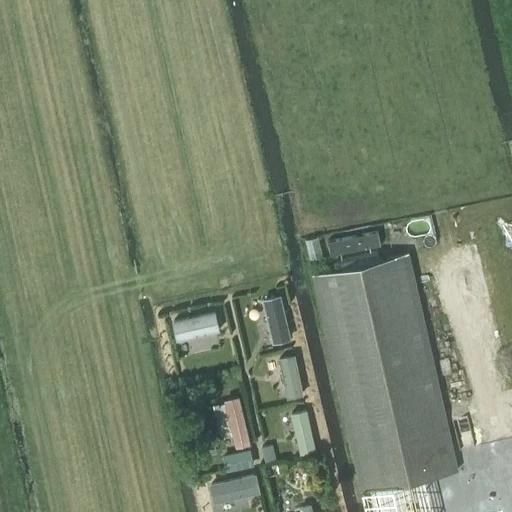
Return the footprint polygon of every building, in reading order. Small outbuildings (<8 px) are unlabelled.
[(377,231),(327,241),(330,254),(380,244),(377,231)] [(378,258),(376,249),(339,257),(341,266),(313,273),(362,490),(457,467),(408,252),(378,258)] [(280,295),(263,299),(272,342),(289,338),(280,295)] [(254,464),(250,446),(222,452),(226,470),(254,464)] [(255,473),(209,484),(213,501),(259,491),(255,473)] [(312,511),(310,502),(299,505),(300,511),(312,511)]
